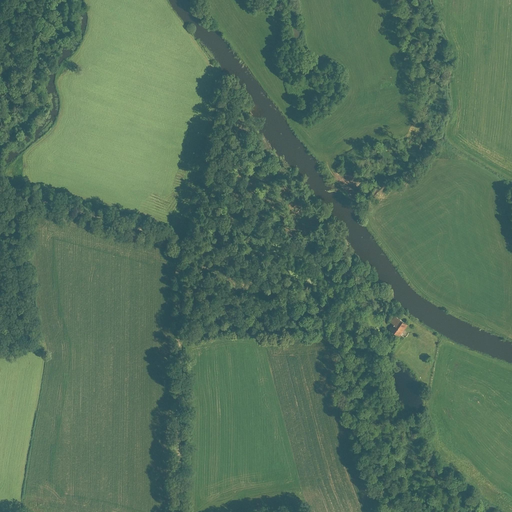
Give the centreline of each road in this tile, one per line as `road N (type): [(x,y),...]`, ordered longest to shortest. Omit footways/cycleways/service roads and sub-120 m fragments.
road 1 (track): [(179,340),(218,327),(308,331),(323,312),(332,226)]
road 2 (track): [(178,511),(179,340)]
